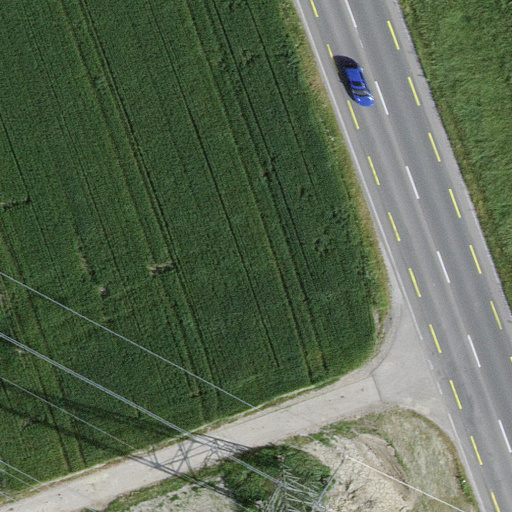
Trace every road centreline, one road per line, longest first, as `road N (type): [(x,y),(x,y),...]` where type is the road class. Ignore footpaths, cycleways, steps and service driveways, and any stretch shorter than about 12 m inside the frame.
road 1 (primary): [(511,455),(345,0)]
road 2 (track): [(473,351),(32,511)]
